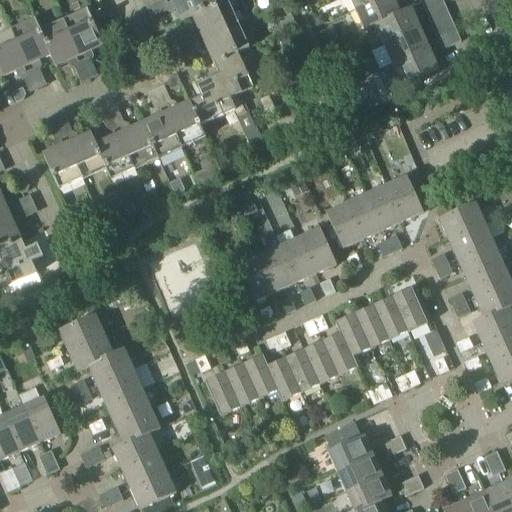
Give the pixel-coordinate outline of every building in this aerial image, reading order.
[(216,7),(227,2),(226,0),(170,0),(181,23),(193,18),(216,8),(216,7)] [(238,25),(249,20),(240,0),(231,0),(227,2),(216,7),(216,8),(193,18),(203,40),(238,25)] [(384,0),(348,0),(355,13),(384,0)] [(392,0),(384,0),(355,13),(364,33),(375,28),(375,29),(401,17),(400,16),(392,0)] [(418,0),(425,13),(434,9),(430,0),(418,0)] [(430,0),(434,9),(444,5),(441,0),(430,0)] [(401,17),(375,29),(384,48),(420,32),(411,11),(400,16),(401,17)] [(87,13),(64,23),(80,59),(103,49),(87,13)] [(318,29),(326,25),(322,17),(314,20),(318,29)] [(280,26),(284,35),(296,29),(292,20),(280,26)] [(158,21),(153,23),(151,32),(153,37),(163,32),(158,21)] [(35,23),(12,33),(28,68),(50,58),(40,34),(35,23)] [(40,34),(50,58),(56,70),(80,59),(64,23),(40,34)] [(238,25),(203,40),(213,65),(237,54),(237,55),(249,49),(238,25)] [(168,38),(174,41),(180,38),(175,27),(165,32),(168,38)] [(446,35),(452,48),(461,44),(455,31),(446,35)] [(429,51),(420,32),(384,48),(393,68),(429,51)] [(12,33),(0,38),(0,68),(4,78),(28,68),(12,33)] [(442,52),(452,48),(446,35),(436,39),(442,52)] [(420,86),(418,80),(438,71),(429,51),(393,68),(402,87),(411,83),(413,89),(420,86)] [(237,54),(213,65),(218,76),(207,81),(213,93),(224,88),(229,101),(240,96),(253,89),(237,55),(237,54)] [(299,66),(281,74),(288,89),(306,81),(299,66)] [(170,81),(168,86),(171,93),(182,88),(177,78),(170,81)] [(199,127),(200,127),(234,112),(237,119),(248,114),(240,96),(229,101),(224,88),(213,93),(207,81),(195,86),(200,98),(189,103),(189,104),(189,105),(199,127)] [(12,96),(16,105),(23,102),(27,97),(23,91),(12,96)] [(259,103),(265,115),(274,110),(268,99),(259,103)] [(200,127),(199,127),(189,105),(166,115),(182,150),(206,139),(200,127)] [(182,150),(166,115),(142,125),(158,161),(182,150)] [(158,161),(142,125),(118,136),(134,172),(158,161)] [(105,171),(95,147),(95,146),(90,133),(66,144),(83,181),(105,171)] [(134,172),(118,136),(95,146),(95,147),(105,171),(111,182),(134,172)] [(42,155),(58,192),(83,181),(66,144),(42,155)] [(194,176),(199,187),(211,182),(206,170),(194,176)] [(11,179),(5,176),(0,178),(0,182),(4,191),(14,186),(11,179)] [(424,199),(417,202),(407,179),(385,188),(402,225),(429,213),(433,202),(424,199)] [(20,197),(27,194),(28,189),(25,181),(15,186),(20,197)] [(170,186),(175,197),(176,196),(180,194),(184,192),(179,181),(170,186)] [(308,193),(303,181),(289,187),(295,200),(308,193)] [(385,188),(366,197),(383,233),(402,225),(385,188)] [(161,203),(155,191),(145,195),(151,208),(161,203)] [(122,207),(116,194),(107,199),(112,211),(122,207)] [(0,196),(0,220),(9,217),(0,196)] [(383,233),(366,197),(347,205),(364,242),(383,233)] [(127,219),(137,214),(131,202),(122,206),(127,219)] [(364,242),(347,205),(326,215),(343,252),(364,242)] [(448,242),(484,226),(475,206),(453,216),(450,209),(441,206),(437,217),(448,242)] [(69,216),(75,229),(84,225),(78,212),(69,216)] [(0,249),(20,241),(9,217),(0,220),(0,249)] [(484,226),(448,242),(457,261),(493,245),(484,226)] [(298,241),(315,277),(336,268),(320,231),(298,241)] [(393,255),(402,251),(396,238),(387,243),(393,255)] [(21,240),(20,241),(0,249),(0,257),(13,286),(36,276),(31,265),(44,259),(38,247),(26,252),(21,240)] [(298,241),(279,249),(296,286),(315,277),(298,241)] [(393,255),(387,243),(378,247),(383,260),(393,255)] [(493,245),(457,261),(466,281),(501,265),(493,245)] [(296,286),(279,249),(260,258),(277,295),(296,286)] [(362,270),(356,257),(347,261),(352,274),(362,270)] [(436,272),(449,266),(444,257),(431,263),(436,272)] [(260,258),(239,268),(256,304),(277,295),(260,258)] [(501,265),(466,281),(474,301),(510,285),(501,265)] [(453,276),(449,266),(436,272),(440,281),(453,276)] [(320,286),(326,299),(335,295),(329,282),(320,286)] [(511,288),(510,285),(474,301),(483,320),(510,309),(511,307),(511,288)] [(306,308),(315,304),(309,291),(300,295),(306,308)] [(392,300),(408,334),(427,326),(411,291),(392,300)] [(453,311),(466,305),(461,296),(449,302),(453,311)] [(295,313),(290,300),(280,304),(286,317),(295,313)] [(408,334),(392,300),(373,308),(389,343),(408,334)] [(466,305),(453,311),(457,320),(470,315),(466,305)] [(389,343),(373,308),(355,317),(370,351),(389,343)] [(276,322),(270,309),(260,313),(266,326),(276,322)] [(511,313),(510,309),(483,320),(473,325),(482,345),(511,331),(511,313)] [(68,354),(105,337),(95,317),(59,333),(68,354)] [(370,351),(355,317),(335,325),(340,336),(341,336),(352,360),(353,359),(370,351)] [(312,323),(318,336),(327,331),(321,319),(312,323)] [(318,336),(312,323),(303,327),(308,340),(318,336)] [(511,354),(511,331),(482,345),(490,365),(511,354)] [(276,339),(281,352),(291,348),(285,335),(276,339)] [(353,359),(352,360),(341,336),(340,336),(322,344),(338,379),(358,370),(353,359)] [(77,374),(88,369),(88,368),(114,357),(113,356),(105,337),(68,354),(77,374)] [(50,338),(38,344),(42,352),(54,347),(50,338)] [(281,352),(276,339),(266,344),(272,356),(281,352)] [(456,346),(460,355),(473,349),(468,340),(456,346)] [(239,358),(249,354),(243,341),(233,345),(239,358)] [(338,379),(322,344),(304,353),(320,388),(338,379)] [(30,350),(30,349),(21,353),(22,354),(27,365),(35,361),(30,350)] [(229,363),(224,350),(214,354),(220,367),(229,363)] [(97,388),(133,372),(124,351),(113,356),(114,357),(88,368),(88,369),(97,388)] [(320,388),(304,353),(285,361),(301,396),(320,388)] [(511,354),(490,365),(500,385),(511,379),(511,354)] [(59,358),(47,364),(51,373),(63,367),(59,358)] [(277,394),(278,393),(267,370),(268,369),(263,358),(243,367),(259,402),(277,394)] [(210,372),(204,359),(194,363),(200,376),(210,372)] [(448,373),(443,360),(433,364),(439,377),(448,373)] [(464,365),(469,375),(482,369),(477,360),(464,365)] [(301,396),(285,361),(268,369),(267,370),(278,393),(277,394),(282,405),(301,396)] [(259,402),(243,367),(225,376),(240,410),(259,402)] [(106,408),(142,391),(133,372),(97,388),(106,408)] [(404,377),(410,390),(420,386),(414,373),(404,377)] [(240,410),(225,376),(205,385),(221,419),(240,410)] [(410,390),(404,377),(395,382),(401,395),(410,390)] [(478,396),(491,390),(487,380),(474,386),(478,396)] [(75,398),(88,392),(83,382),(71,388),(75,398)] [(383,403),(377,390),(367,394),(373,407),(383,403)] [(115,428),(151,411),(142,391),(106,408),(115,428)] [(88,392),(75,398),(79,407),(92,401),(88,392)] [(24,409),(40,445),(60,436),(44,400),(24,409)] [(4,418),(21,454),(40,445),(24,409),(4,418)] [(123,446),(124,447),(149,436),(160,432),(151,411),(115,428),(123,446)] [(21,454),(4,418),(0,419),(0,461),(1,463),(21,454)] [(88,428),(93,437),(106,432),(101,422),(88,428)] [(337,475),(374,458),(364,438),(361,439),(355,425),(325,439),(331,453),(328,454),(337,475)] [(121,472),(158,455),(149,436),(124,447),(123,446),(112,451),(121,472)] [(393,444),(398,457),(406,453),(400,441),(393,444)] [(398,457),(393,444),(382,449),(388,461),(398,457)] [(90,455),(95,466),(105,462),(99,449),(98,450),(89,454),(90,455)] [(42,468),(55,462),(51,453),(38,459),(42,468)] [(80,458),(86,471),(95,466),(90,455),(89,454),(80,458)] [(488,469),(501,463),(497,454),(484,460),(488,469)] [(130,491),(167,475),(158,455),(121,472),(130,491)] [(346,495),(383,478),(374,458),(337,475),(346,495)] [(59,472),(55,462),(42,468),(47,478),(59,472)] [(501,463),(488,469),(492,479),(505,473),(501,463)] [(0,479),(3,486),(16,480),(12,471),(0,475),(0,479)] [(444,478),(449,487),(462,481),(457,472),(444,478)] [(167,475),(130,491),(140,511),(176,496),(167,475)] [(383,478),(346,495),(353,511),(359,511),(381,503),(381,504),(392,499),(383,478)] [(424,492),(418,479),(408,483),(414,496),(424,492)] [(16,480),(3,486),(7,495),(20,489),(16,480)] [(462,481),(449,487),(453,496),(466,491),(462,481)] [(511,482),(503,486),(511,505),(511,482)] [(414,496),(408,483),(399,487),(405,500),(406,499),(414,496)] [(511,511),(511,505),(503,486),(484,495),(491,511),(511,511)] [(117,489),(107,494),(113,507),(123,502),(117,489)] [(107,494),(98,498),(104,511),(113,507),(107,494)] [(464,504),(467,511),(491,511),(484,495),(464,504)] [(359,511),(384,511),(381,504),(381,503),(359,511)]
